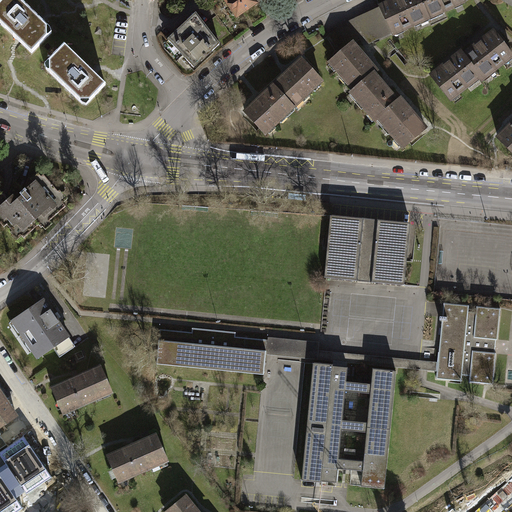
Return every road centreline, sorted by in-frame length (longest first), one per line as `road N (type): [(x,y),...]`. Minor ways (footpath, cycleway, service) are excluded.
road 1 (tertiary): [(206,165),(511,196)]
road 2 (residential): [(0,293),(137,158)]
road 3 (residential): [(103,511),(0,356)]
road 4 (residential): [(189,100),(253,44),(335,0)]
road 5 (residential): [(511,426),(390,511)]
